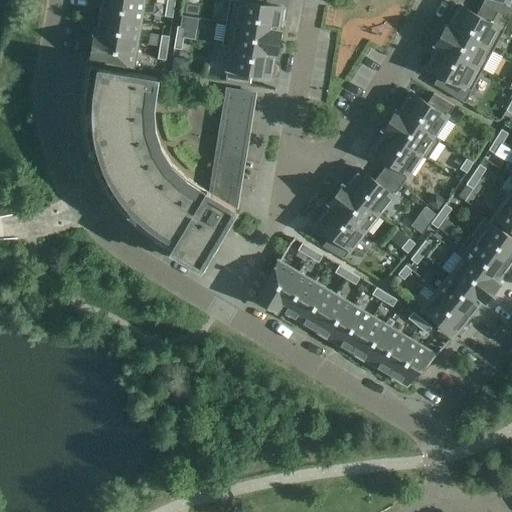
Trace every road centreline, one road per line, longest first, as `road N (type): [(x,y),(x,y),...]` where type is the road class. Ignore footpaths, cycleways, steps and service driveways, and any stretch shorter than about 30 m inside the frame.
road 1 (residential): [(58,0),(45,74),(50,159),(75,207),(117,252),(219,310)]
road 2 (residential): [(282,206),(379,91),(429,0)]
road 3 (residential): [(219,310),(431,433)]
road 4 (residential): [(313,0),(282,206)]
road 5 (residential): [(431,433),(511,337)]
road 6 (residential): [(282,206),(219,310)]
